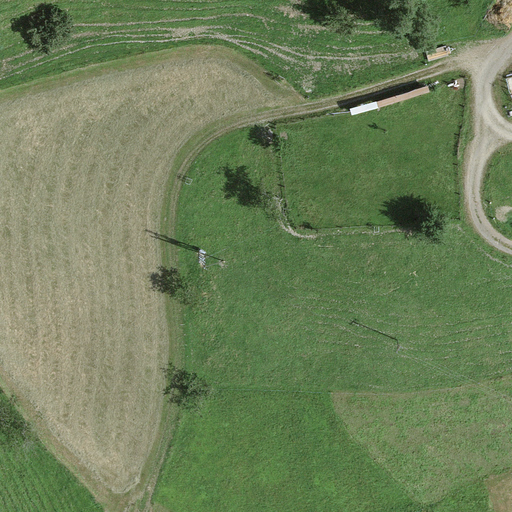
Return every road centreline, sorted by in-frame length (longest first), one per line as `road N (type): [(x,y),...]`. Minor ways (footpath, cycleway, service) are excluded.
road 1 (track): [(140,511),(180,369),(169,225),(192,151),(231,124),(507,49)]
road 2 (track): [(511,134),(489,135),(474,193),(482,224),(511,247)]
